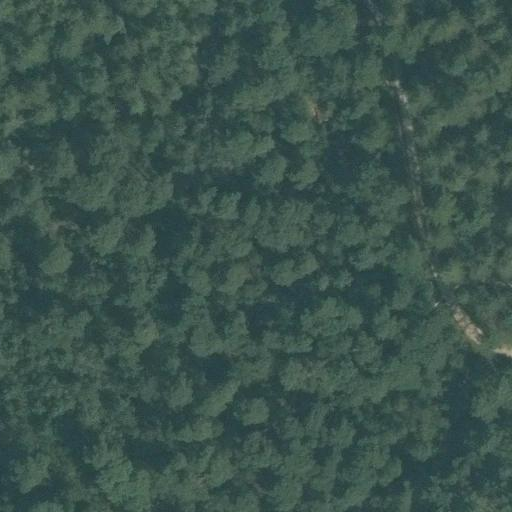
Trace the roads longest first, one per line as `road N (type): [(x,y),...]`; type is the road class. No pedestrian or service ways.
road 1 (track): [(511,348),(479,342),(427,220),(370,25),(351,0)]
road 2 (track): [(214,0),(210,51),(181,107),(80,127),(0,189)]
